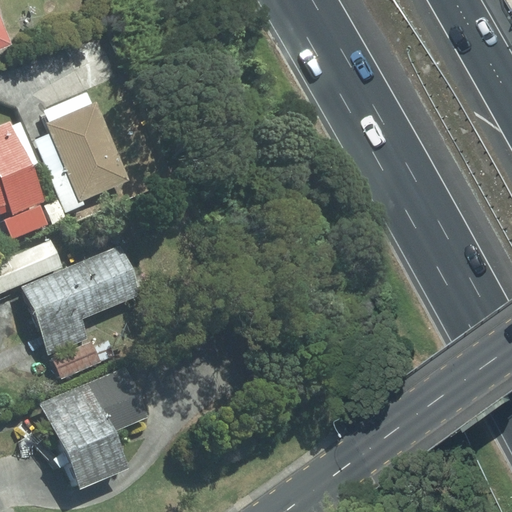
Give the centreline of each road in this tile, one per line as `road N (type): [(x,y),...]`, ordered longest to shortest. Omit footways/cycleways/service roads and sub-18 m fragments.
road 1 (motorway): [(511,356),(310,0)]
road 2 (secondary): [(511,349),(284,511)]
